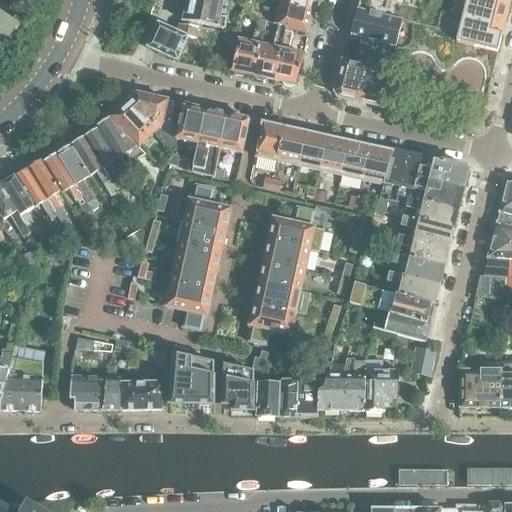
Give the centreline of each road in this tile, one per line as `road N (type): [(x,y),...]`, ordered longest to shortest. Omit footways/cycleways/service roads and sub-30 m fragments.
road 1 (residential): [(158,511),(241,510),(261,499),(511,496)]
road 2 (residential): [(291,428),(0,421)]
road 3 (residential): [(436,427),(494,156)]
road 4 (residential): [(316,117),(55,57)]
road 5 (residential): [(494,156),(316,117)]
road 6 (residential): [(316,117),(346,0)]
